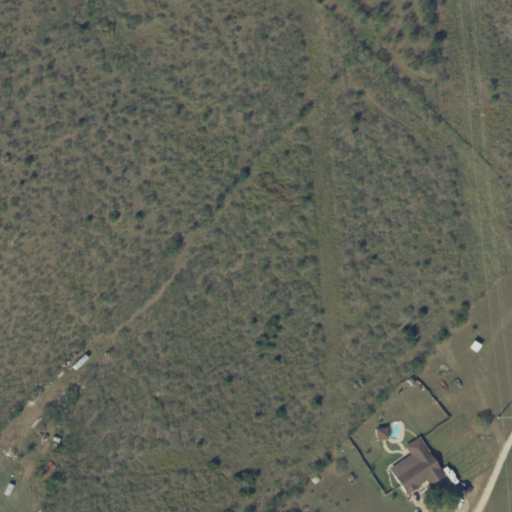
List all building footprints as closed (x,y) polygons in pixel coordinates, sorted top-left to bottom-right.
[(438,348),(446,355),(441,360),(433,353),(438,348)] [(426,362),(431,357),(436,361),(431,366),(426,362)] [(411,379),(415,385),(412,387),(407,381),(411,379)] [(32,435),(39,441),(33,448),(26,442),(32,435)] [(431,485),(427,480),(418,486),(419,486),(408,494),(391,469),(412,454),(413,455),(426,446),(446,475),(431,485)]
